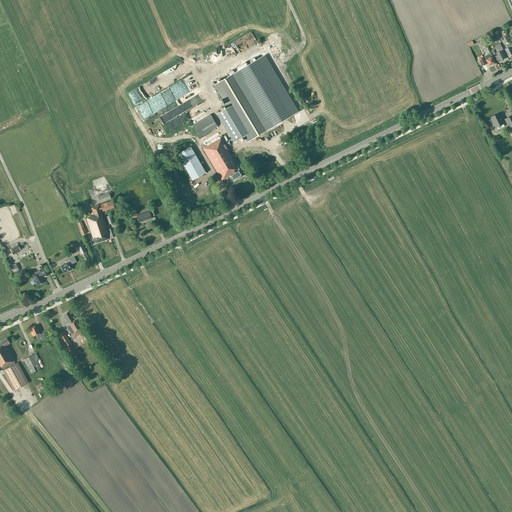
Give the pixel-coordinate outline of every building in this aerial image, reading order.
[(506,35),(503,37),(506,44),(508,48),(505,49),(509,56),(510,56),(511,56),(511,55),(511,54),(511,48),(509,43),(506,35)] [(501,49),(503,49),(502,47),(498,48),(499,51),(496,53),(497,55),(494,57),(496,62),(500,60),(500,61),(500,60),(501,60),(503,60),(503,59),(506,58),(501,49)] [(493,64),(495,63),(490,53),(484,56),(485,59),(486,59),(489,66),(490,66),(493,65),(493,64)] [(298,112),(264,55),(214,85),(248,142),(298,112)] [(482,66),(485,64),(481,55),(477,57),(478,58),(477,58),(478,60),(479,60),(482,66)] [(161,118),(164,124),(171,121),(174,125),(185,120),(182,115),(190,108),(193,107),(196,104),(195,105),(201,99),(198,94),(195,96),(192,98),(186,101),(182,105),(181,105),(179,107),(168,112),(161,118)] [(505,119),(502,120),(499,113),(490,117),(495,127),(504,123),(503,122),(506,121),(511,133),(511,132),(511,115),(505,119)] [(192,124),(200,136),(217,126),(210,114),(192,124)] [(221,138),(203,148),(222,180),(229,176),(230,175),(234,181),(243,175),(221,138)] [(206,172),(191,146),(177,154),(192,180),(206,172)] [(108,192),(97,197),(100,203),(111,198),(108,192)] [(103,213),(105,212),(104,210),(114,207),(112,201),(100,205),(101,207),(99,208),(99,205),(91,208),(93,215),(90,216),(90,217),(86,219),(95,243),(113,238),(110,229),(107,230),(100,209),(101,209),(102,211),(103,213)] [(149,211),(136,216),(139,223),(151,218),(149,211)] [(81,222),(77,223),(82,237),(87,235),(84,227),(83,227),(81,222)] [(31,249),(29,243),(22,246),(25,252),(31,249)] [(71,271),(72,270),(73,269),(70,264),(76,262),(73,257),(65,261),(66,263),(60,266),(64,273),(69,270),(70,270),(71,271)] [(17,263),(10,266),(13,273),(20,270),(17,263)] [(43,264),(39,266),(43,273),(39,275),(38,271),(32,274),(38,285),(44,283),(41,277),(44,275),(45,277),(48,275),(43,264)] [(73,317),(72,318),(68,311),(64,314),(69,323),(65,325),(73,338),(83,332),(73,317)] [(43,333),(40,334),(36,325),(30,328),(33,336),(36,334),(38,338),(41,337),(42,340),(46,338),(43,333)] [(15,361),(6,345),(10,343),(7,338),(0,341),(0,369),(4,368),(5,369),(3,370),(14,391),(28,383),(17,362),(15,364),(14,362),(15,361)] [(40,368),(36,360),(39,359),(37,356),(36,353),(24,359),(30,373),(40,368)] [(65,370),(69,368),(68,366),(69,366),(65,358),(60,360),(65,370)]
